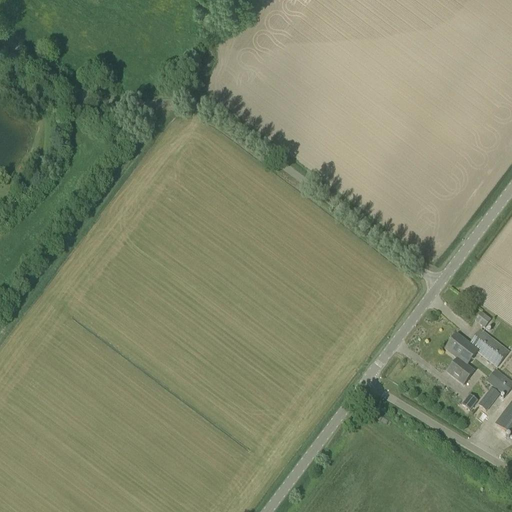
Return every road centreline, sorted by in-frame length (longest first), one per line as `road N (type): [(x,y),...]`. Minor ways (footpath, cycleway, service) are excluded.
road 1 (unclassified): [(439,284),(210,112),(101,103),(0,38)]
road 2 (unclassified): [(511,472),(364,383)]
road 3 (unclassified): [(268,511),(364,383)]
road 4 (unclassified): [(364,383),(439,284)]
